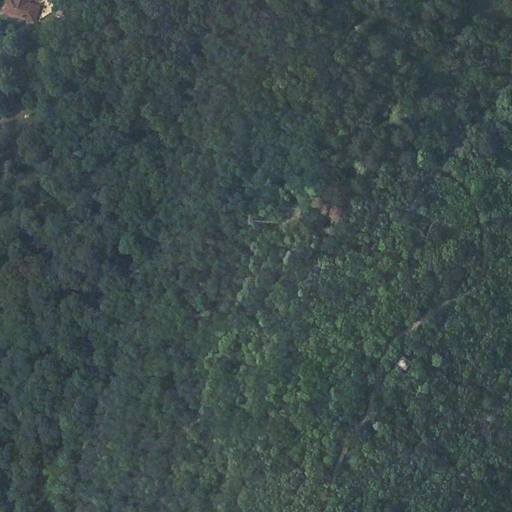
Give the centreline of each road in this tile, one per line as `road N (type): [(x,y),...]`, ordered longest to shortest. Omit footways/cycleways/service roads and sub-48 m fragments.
road 1 (track): [(511,104),(460,100),(407,111),(356,137),(352,157),(439,165),(462,179),(475,196),(486,246),(478,279),(398,333),(380,363)]
road 2 (track): [(326,511),(345,446),(372,404),(380,363)]
